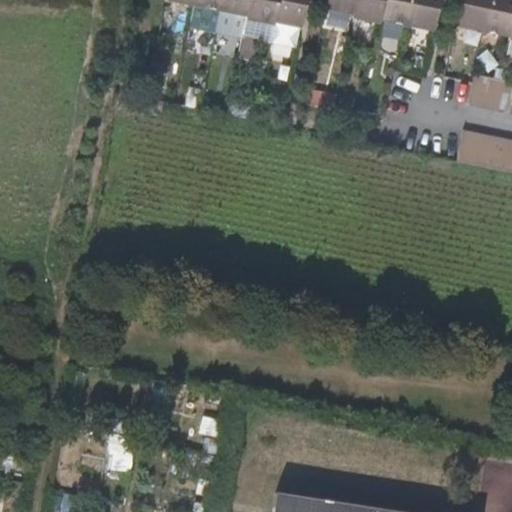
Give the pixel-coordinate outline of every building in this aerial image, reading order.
[(192,0),(191,6),(217,11),(219,0),(192,0)] [(219,0),(217,11),(244,17),(246,0),(219,0)] [(246,0),(244,17),(243,19),(270,24),(271,21),(274,0),(246,0)] [(274,0),(271,21),(296,26),(300,0),(274,0)] [(347,14),(349,0),(323,0),(322,9),(347,14)] [(373,19),(376,0),(349,0),(347,14),(347,19),(372,24),(373,19)] [(401,24),(405,0),(376,0),(373,19),(401,24)] [(434,0),(405,0),(401,24),(429,30),(434,0)] [(455,0),(451,24),(483,30),(488,0),(455,0)] [(511,0),(488,0),(483,30),(507,35),(511,10),(511,0)] [(236,58),(240,30),(226,27),(222,56),(236,58)] [(254,33),(240,30),(236,58),(249,62),(254,33)] [(479,104),(485,74),(471,71),(466,101),(479,104)] [(500,77),(485,74),(479,104),(494,107),(500,77)] [(511,84),(511,79),(500,77),(494,107),(507,110),(511,84)] [(459,131),(454,159),(468,162),(473,133),(459,131)] [(473,133),(468,162),(483,165),(488,136),(473,133)] [(488,136),(483,165),(496,168),(501,139),(488,136)] [(511,141),(501,139),(496,168),(509,170),(511,156),(511,141)] [(406,511),(275,491),(272,511),(406,511)]
